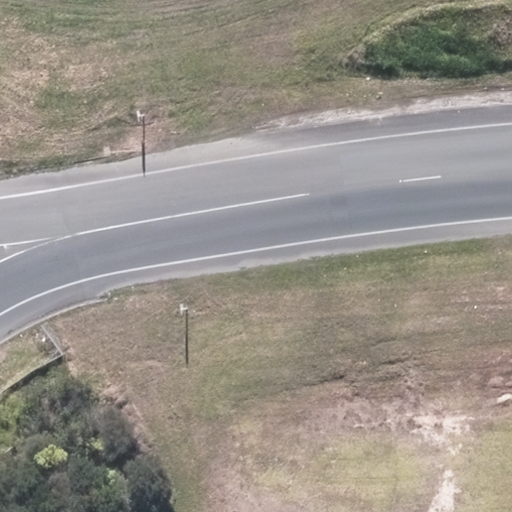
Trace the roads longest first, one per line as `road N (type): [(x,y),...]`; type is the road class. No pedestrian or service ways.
road 1 (motorway): [(183,213),(511,169)]
road 2 (motorway): [(0,290),(183,213)]
road 3 (motorway): [(0,222),(183,213)]
